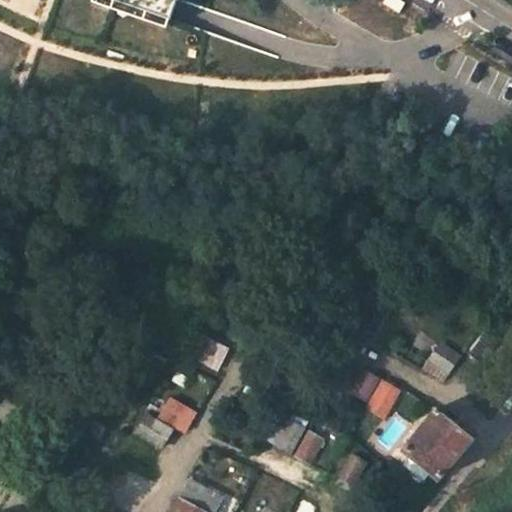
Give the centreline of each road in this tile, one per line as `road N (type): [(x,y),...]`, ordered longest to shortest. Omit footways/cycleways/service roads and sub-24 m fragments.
road 1 (track): [(0,239),(20,175),(61,158),(97,163),(168,219),(261,249),(371,177),(511,214)]
road 2 (unknown): [(144,511),(241,350)]
road 3 (residential): [(511,412),(432,511)]
